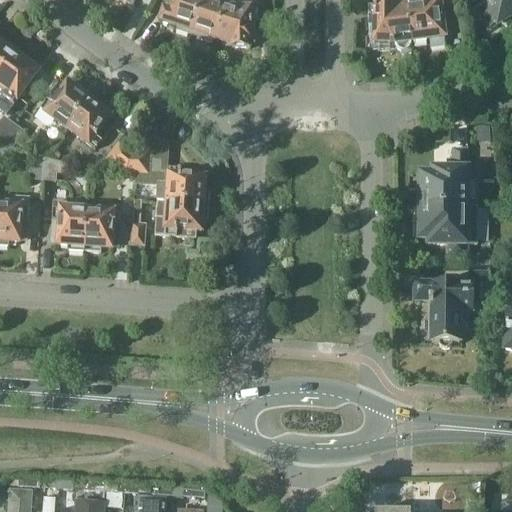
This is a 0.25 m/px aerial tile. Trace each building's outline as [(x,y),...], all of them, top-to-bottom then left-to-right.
[(191,33),(201,0),(175,0),(173,5),(172,5),(169,13),(166,12),(162,24),(178,30),(177,32),(188,36),(189,33),(191,33)] [(215,42),(227,5),(213,0),(201,0),(191,33),(201,37),(200,40),(212,45),(213,41),(215,42)] [(389,48),(396,46),(396,47),(396,48),(397,49),(398,50),(399,51),(401,52),(402,52),(403,52),(405,52),(406,52),(407,51),(409,50),(410,49),(410,48),(411,47),(411,45),(411,44),(412,44),(406,7),(386,8),(386,3),(399,2),(399,0),(374,0),(374,45),(388,45),(389,48)] [(406,7),(412,44),(430,41),(431,50),(445,48),(443,39),(445,39),(441,6),(457,3),(456,0),(437,0),(437,2),(406,7)] [(480,14),(489,31),(498,25),(499,27),(506,28),(510,25),(511,20),(511,19),(511,18),(511,17),(511,0),(484,0),(489,9),(480,14)] [(227,5),(215,42),(221,44),(232,45),(232,49),(248,49),(248,46),(252,46),(253,29),(252,29),(252,24),(250,24),(251,11),(235,10),(235,7),(227,5)] [(0,76),(16,55),(3,45),(1,47),(0,45),(0,76)] [(16,55),(0,76),(0,92),(5,96),(0,101),(0,111),(6,117),(38,74),(29,68),(31,66),(16,55)] [(69,131),(92,98),(79,88),(76,93),(62,83),(48,101),(41,111),(69,131)] [(92,98),(69,131),(95,151),(116,122),(103,112),(106,108),(92,98)] [(0,144),(13,127),(4,120),(0,124),(0,144)] [(13,127),(0,144),(0,146),(13,151),(25,135),(13,127)] [(138,155),(136,186),(148,187),(159,186),(158,204),(209,207),(210,190),(205,190),(206,180),(203,180),(204,174),(192,173),(192,170),(167,169),(168,155),(169,146),(161,143),(139,136),(133,154),(136,155),(138,155)] [(116,171),(131,152),(120,144),(106,163),(116,171)] [(417,208),(472,208),(471,169),(467,169),(467,151),(455,151),(455,150),(453,150),(453,161),(454,161),(454,170),(447,171),(447,172),(435,172),(435,177),(421,177),(421,190),(417,190),(417,208)] [(133,154),(131,152),(116,171),(124,176),(133,176),(133,186),(136,186),(138,155),(136,155),(133,154)] [(44,160),(32,156),(31,181),(43,182),(44,160)] [(74,169),(44,160),(43,182),(42,194),(55,195),(56,175),(73,177),(74,169)] [(12,209),(12,208),(0,206),(0,248),(9,249),(10,244),(19,244),(20,237),(26,237),(26,238),(28,238),(30,200),(16,199),(15,209),(12,209)] [(133,226),(132,247),(145,248),(145,227),(140,227),(143,202),(135,201),(134,226),(133,226)] [(68,253),(85,254),(88,210),(73,209),(74,205),(53,204),(51,246),(68,248),(68,253)] [(208,223),(209,207),(158,204),(157,220),(156,238),(166,238),(195,241),(195,232),(202,232),(202,222),(208,223)] [(472,208),(417,208),(417,227),(421,227),(421,241),(432,241),(432,246),(426,246),(426,247),(448,247),(448,258),(447,258),(447,259),(467,259),(467,250),(481,250),(481,208),(472,208)] [(112,239),(118,239),(118,244),(120,245),(122,216),(116,215),(116,212),(88,210),(85,254),(101,255),(102,250),(111,251),(112,239)] [(433,345),(439,345),(440,346),(440,347),(440,348),(441,349),(442,349),(443,350),(444,350),(445,351),(447,351),(448,350),(449,350),(450,349),(451,348),(452,347),(452,346),(453,345),(459,345),(460,313),(487,313),(487,285),(490,285),(490,269),(487,269),(487,258),(486,258),(486,257),(474,257),(474,269),(469,269),(469,284),(471,284),(471,288),(459,288),(459,287),(433,286),(433,287),(421,287),(421,289),(417,289),(417,302),(421,302),(421,303),(430,303),(430,339),(433,339),(433,345)] [(46,481),(40,481),(40,479),(19,477),(19,480),(8,479),(8,487),(40,489),(40,492),(45,492),(46,481)] [(79,483),(73,483),(73,481),(52,480),(52,482),(46,481),(45,492),(51,493),(52,490),(73,491),(72,499),(78,500),(79,483)] [(112,485),(106,485),(107,483),(85,482),(85,484),(79,483),(78,500),(85,492),(112,494),(112,485)] [(145,487),(139,487),(139,485),(118,484),(118,486),(112,485),(112,494),(144,496),(145,487)] [(178,489),(172,489),(172,487),(151,486),(151,488),(145,487),(144,496),(177,498),(178,489)] [(205,500),(205,491),(205,489),(184,488),(184,490),(178,489),(177,498),(199,499),(199,511),(214,511),(223,511),(224,511),(210,495),(205,500)]
